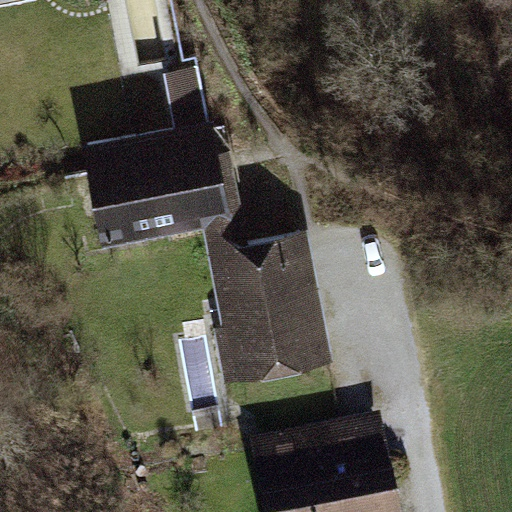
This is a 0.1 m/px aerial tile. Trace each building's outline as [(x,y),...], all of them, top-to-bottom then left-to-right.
[(179,125),(208,120),(198,66),(169,72),(179,125)] [(179,125),(89,143),(107,240),(208,221),(240,214),(231,166),(218,169),(208,120),(179,125)] [(244,241),(240,214),(208,221),(227,321),(254,316),(240,242),(244,241)] [(324,353),(301,231),(244,241),(240,242),(254,316),(227,321),(217,322),(226,370),(324,353)] [(376,424),(331,432),(339,477),(384,468),(376,424)] [(266,490),(270,511),(392,511),(384,468),(339,477),(331,432),(302,437),(306,460),(315,458),(319,481),(266,490)] [(258,446),(266,490),(319,481),(315,458),(306,460),(302,437),(258,446)]
